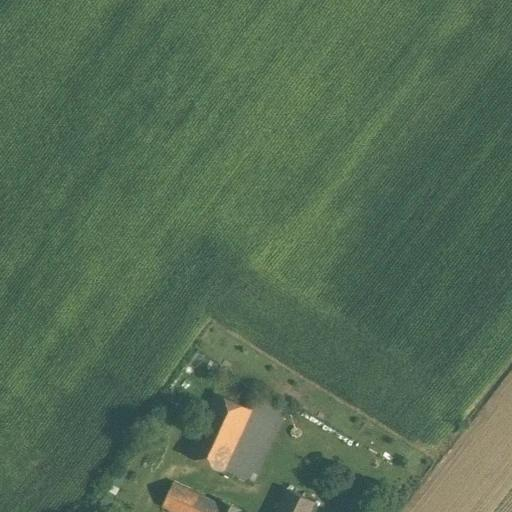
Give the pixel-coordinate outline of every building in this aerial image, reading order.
[(227,381),(220,395),(252,410),(224,471),(242,480),(273,403),(227,381)] [(220,395),(216,393),(188,454),(224,471),(252,410),(220,395)] [(214,511),(219,503),(174,482),(163,506),(175,511),(214,511)] [(289,489),(277,511),(311,511),(316,502),(289,489)] [(214,511),(242,511),(243,510),(221,500),(214,511)]
